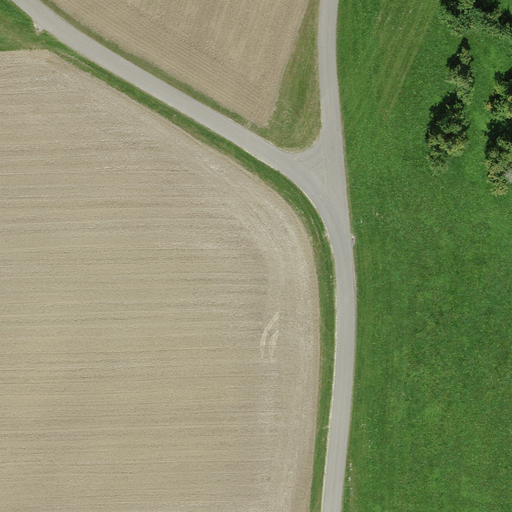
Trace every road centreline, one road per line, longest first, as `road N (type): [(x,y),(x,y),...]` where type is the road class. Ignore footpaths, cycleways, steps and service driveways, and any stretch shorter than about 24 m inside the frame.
road 1 (unclassified): [(292,179),(342,244),(347,331),(330,511)]
road 2 (unclassified): [(20,0),(218,145),(292,179)]
road 3 (unclassified): [(347,0),(292,179)]
